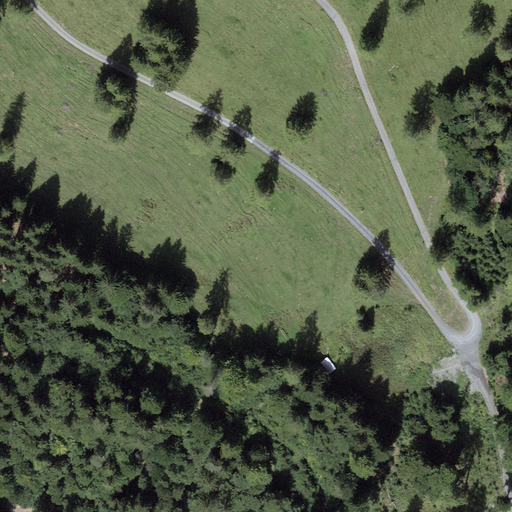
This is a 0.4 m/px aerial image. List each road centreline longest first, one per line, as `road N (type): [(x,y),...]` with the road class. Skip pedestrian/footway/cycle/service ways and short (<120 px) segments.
road 1 (track): [(452,289),(474,329),(459,339),(447,334),(361,227),(302,174),(214,116),(85,49),(27,0)]
road 2 (track): [(0,293),(130,346),(285,440),(305,461),(328,511)]
road 3 (track): [(452,289),(345,35),(320,0)]
